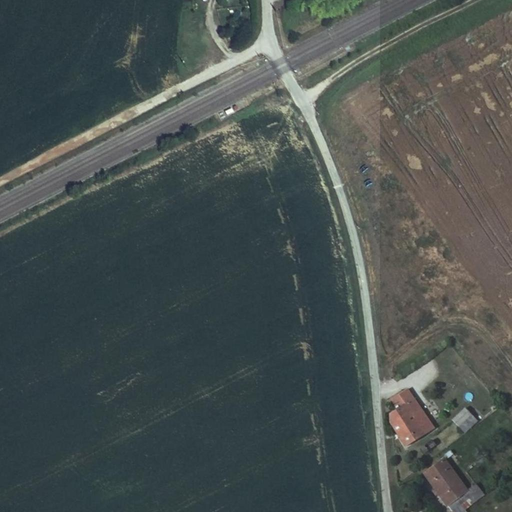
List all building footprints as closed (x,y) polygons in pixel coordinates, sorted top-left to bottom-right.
[(448,361),(440,351),(427,360),(434,371),(448,361)] [(413,413),(422,407),(410,387),(387,400),(389,418),(405,445),(425,433),(413,413)] [(451,421),(462,431),(480,412),(469,402),(451,421)] [(422,407),(413,413),(425,433),(434,428),(422,407)] [(420,449),(423,454),(436,445),(433,441),(420,449)] [(442,459),(424,472),(448,504),(467,491),(442,459)] [(454,511),(459,511),(483,494),(476,484),(467,491),(448,504),(454,511)]
